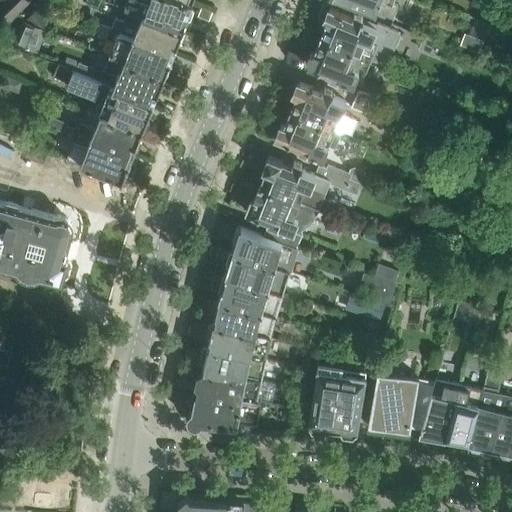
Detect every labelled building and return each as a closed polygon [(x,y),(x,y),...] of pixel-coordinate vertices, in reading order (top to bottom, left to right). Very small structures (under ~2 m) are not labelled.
[(27,0),(2,0),(0,2),(0,11),(8,20),(28,1),(27,0)] [(190,5),(192,1),(192,0),(127,0),(125,6),(129,7),(128,8),(181,28),(185,18),(189,18),(192,9),(190,5)] [(350,0),(393,15),(398,4),(393,2),(393,0),(350,0)] [(462,0),(458,15),(481,22),(486,5),(470,0),(462,0)] [(45,3),(26,21),(43,28),(53,5),(45,3)] [(327,22),(320,38),(371,58),(372,57),(372,58),(383,62),(397,31),(377,23),(376,27),(361,20),(363,17),(353,13),(352,17),(329,7),(323,20),(327,22)] [(181,28),(128,8),(123,20),(116,17),(112,27),(120,31),(172,51),(175,43),(179,42),(184,30),(181,28)] [(38,51),(47,30),(22,19),(13,41),(38,51)] [(427,20),(422,32),(440,40),(445,28),(427,20)] [(168,60),(172,51),(120,31),(110,54),(163,75),(163,74),(166,75),(171,63),(168,60)] [(465,33),(460,45),(479,52),(484,40),(465,33)] [(424,36),(420,47),(435,53),(440,42),(424,36)] [(371,58),(320,38),(314,52),(312,51),(306,64),(329,73),(328,75),(337,79),(339,75),(354,82),(358,70),(366,73),(372,58),(372,57),(371,58)] [(162,75),(163,75),(110,54),(101,76),(115,81),(113,84),(112,85),(152,102),(157,90),(161,89),(165,79),(162,75)] [(79,61),(77,66),(94,73),(96,68),(79,61)] [(147,113),(152,102),(112,85),(113,84),(59,63),(54,75),(69,80),(68,84),(98,97),(94,107),(94,108),(142,127),(146,127),(150,117),(147,113)] [(296,95),(290,110),(342,131),(348,115),(341,112),(347,99),(332,93),(333,90),(323,86),(321,91),(299,82),(294,94),(296,95)] [(379,103),(381,99),(382,97),(366,91),(358,91),(352,106),(390,122),(395,110),(379,103)] [(382,97),(381,99),(379,103),(395,110),(398,104),(382,97)] [(142,128),(142,127),(94,108),(94,107),(88,105),(82,118),(77,116),(73,128),(132,152),(142,128)] [(336,146),(342,131),(290,110),(284,126),(280,124),(275,137),(298,147),(297,149),(307,153),(306,155),(321,160),(328,143),(336,146)] [(52,112),(48,124),(64,130),(69,119),(52,112)] [(128,162),(132,152),(73,128),(69,139),(73,141),(67,156),(122,178),(123,176),(127,175),(130,166),(128,162)] [(29,143),(24,155),(44,161),(48,150),(29,143)] [(293,159),(291,164),(268,155),(263,168),(266,169),(260,184),(311,204),(312,203),(319,206),(326,190),(330,180),(346,186),(348,181),(350,175),(328,166),(320,162),(316,173),(301,167),(303,163),(293,159)] [(330,160),(328,166),(350,175),(352,170),(330,160)] [(315,215),(319,206),(312,203),(311,204),(260,184),(253,200),(251,199),(246,211),(268,220),(268,223),(264,232),(263,235),(297,247),(297,246),(303,232),(297,229),(305,225),(311,221),(315,215)] [(0,263),(15,268),(18,271),(21,273),(24,275),(28,276),(32,277),(37,276),(41,275),(61,281),(61,279),(67,258),(63,257),(72,226),(72,223),(72,220),(70,217),(69,215),(66,213),(63,212),(60,212),(57,212),(55,213),(0,198),(0,263)] [(233,250),(232,250),(290,270),(297,247),(263,235),(264,232),(237,225),(233,241),(235,242),(233,250)] [(283,293),(290,270),(232,250),(229,252),(226,262),(228,265),(226,273),(283,293)] [(276,315),(283,293),(226,273),(222,272),(218,288),(221,288),(219,297),(276,315)] [(385,281),(382,290),(393,294),(396,285),(385,281)] [(275,318),(276,315),(219,297),(218,299),(215,298),(212,310),(215,311),(213,320),(212,321),(271,336),(275,318)] [(459,297),(453,318),(465,321),(470,301),(459,297)] [(368,307),(365,316),(381,320),(383,312),(368,307)] [(361,329),(359,339),(375,344),(381,322),(371,320),(368,331),(361,329)] [(266,358),(271,336),(212,321),(210,322),(207,332),(210,335),(208,344),(205,343),(204,344),(266,358)] [(266,358),(204,344),(203,348),(207,348),(202,369),(261,379),(266,358)] [(333,426),(342,364),(319,361),(309,423),(310,423),(312,427),(322,428),(325,425),(333,426)] [(422,428),(435,380),(417,377),(419,364),(411,363),(410,365),(406,364),(406,363),(397,361),(395,372),(378,370),(369,424),(370,424),(373,428),(380,429),(383,426),(393,427),(395,431),(404,432),(407,430),(409,430),(409,426),(422,428)] [(366,368),(342,364),(333,426),(340,427),(343,431),(353,432),(356,429),(357,429),(366,368)] [(257,399),(261,379),(202,369),(198,371),(196,381),(199,384),(196,393),(257,401),(257,399)] [(296,388),(309,390),(311,370),(304,369),(303,380),(297,379),(296,388)] [(511,373),(508,387),(507,393),(492,446),(501,448),(503,452),(511,454),(511,452),(511,373)] [(446,436),(459,382),(436,377),(435,380),(422,428),(421,431),(424,432),(425,436),(433,437),(436,434),(446,436)] [(468,440),(483,387),(459,382),(446,436),(468,440)] [(492,446),(507,393),(483,387),(468,440),(468,441),(471,441),(472,445),(480,447),(483,444),(492,446)] [(258,423),(260,401),(261,400),(257,399),(257,401),(196,393),(192,414),(191,415),(191,416),(191,417),(191,418),(192,419),(192,420),(194,421),(195,421),(197,421),(198,420),(199,420),(199,419),(200,418),(258,423)] [(299,410),(295,433),(303,434),(306,412),(299,410)] [(270,511),(271,505),(271,503),(190,497),(187,494),(178,502),(181,505),(180,511),(270,511)]
